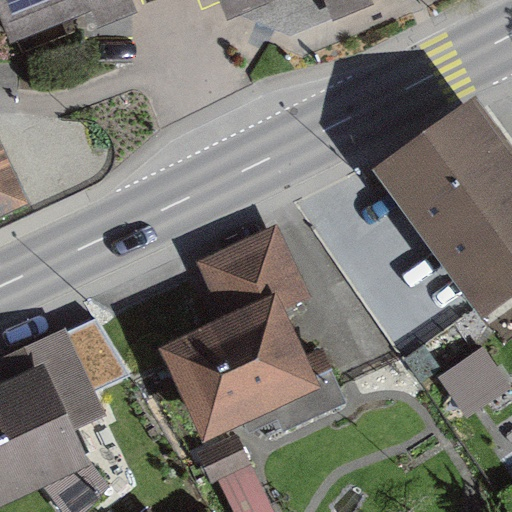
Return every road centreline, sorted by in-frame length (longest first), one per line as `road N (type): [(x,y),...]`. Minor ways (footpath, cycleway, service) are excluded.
road 1 (secondary): [(511,34),(209,185)]
road 2 (secondary): [(209,185),(0,284)]
road 3 (residential): [(0,95),(47,100),(209,185)]
